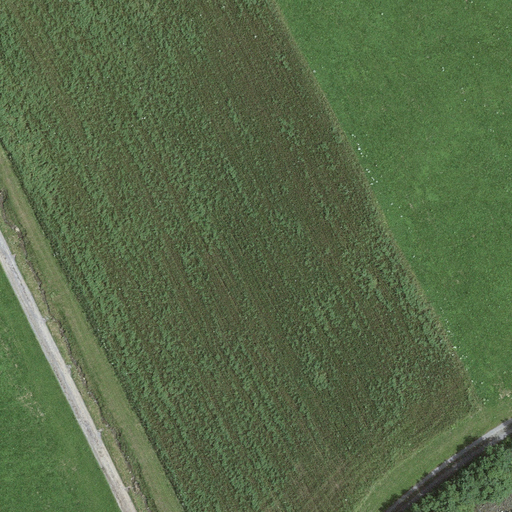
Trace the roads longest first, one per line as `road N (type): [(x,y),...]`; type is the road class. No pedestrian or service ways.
road 1 (track): [(127,511),(0,253)]
road 2 (track): [(511,424),(417,482),(386,511)]
